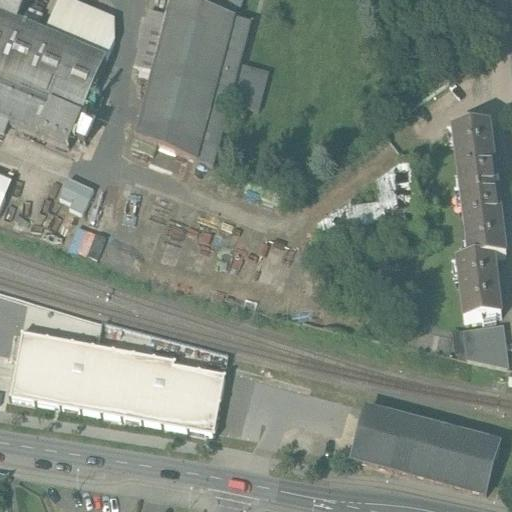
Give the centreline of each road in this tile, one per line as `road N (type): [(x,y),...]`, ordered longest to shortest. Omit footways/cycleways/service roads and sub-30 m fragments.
road 1 (secondary): [(0,442),(247,488)]
road 2 (secondary): [(247,488),(387,511)]
